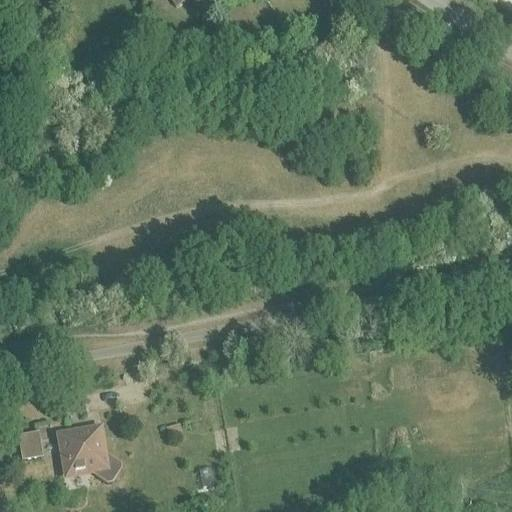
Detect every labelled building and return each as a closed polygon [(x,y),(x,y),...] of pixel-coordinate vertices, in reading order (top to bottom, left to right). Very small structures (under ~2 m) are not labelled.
[(165,0),(174,11),(183,3),(188,0),(165,0)] [(169,418),(190,413),(182,378),(156,384),(160,401),(165,400),(169,418)] [(63,406),(62,406),(64,415),(78,413),(79,418),(86,417),(83,395),(62,398),(63,406)] [(168,438),(182,435),(180,428),(166,432),(168,438)] [(121,473),(120,468),(107,459),(102,460),(97,436),(62,442),(69,477),(92,473),(93,478),(107,487),(111,486),(121,473)] [(19,442),(23,464),(41,461),(37,439),(19,442)]
